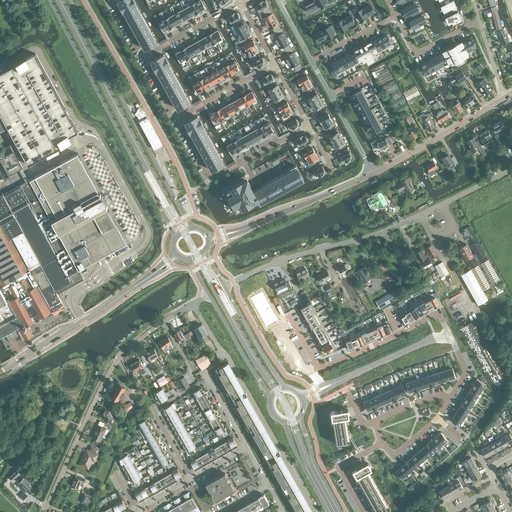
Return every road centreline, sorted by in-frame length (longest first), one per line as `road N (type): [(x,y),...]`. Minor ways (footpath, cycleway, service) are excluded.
road 1 (unclassified): [(224,287),(280,260),(383,231),(511,170)]
road 2 (secondary): [(50,0),(174,238)]
road 3 (residential): [(44,511),(122,354),(193,304)]
road 4 (secondary): [(194,228),(70,0)]
road 5 (residential): [(449,335),(436,313),(319,366),(289,318)]
road 6 (residential): [(223,353),(316,511)]
road 7 (secondary): [(0,372),(153,272)]
road 8 (residential): [(178,118),(211,178),(308,125)]
road 9 (tertiary): [(373,173),(504,98)]
road 10 (tertiary): [(238,230),(373,173)]
road 11 (residential): [(192,477),(153,409),(208,379)]
road 12 (unclassified): [(373,173),(311,61)]
road 13 (residential): [(333,383),(449,335)]
road 14 (tertiary): [(209,295),(271,398)]
